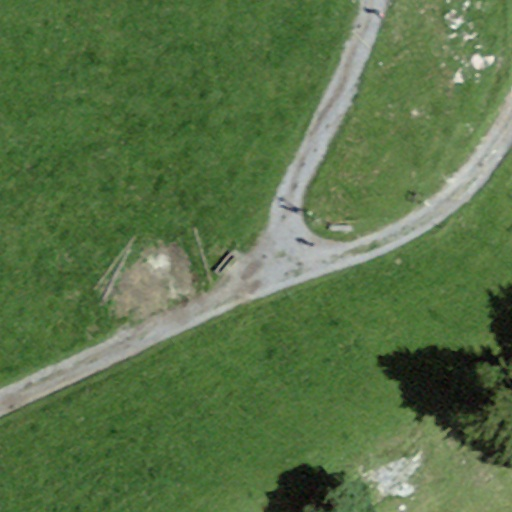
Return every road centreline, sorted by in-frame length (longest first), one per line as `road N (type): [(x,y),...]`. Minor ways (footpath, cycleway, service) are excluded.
road 1 (track): [(261,285),(389,0)]
road 2 (track): [(261,285),(396,236),(447,208),(511,137)]
road 3 (track): [(0,397),(261,285)]
